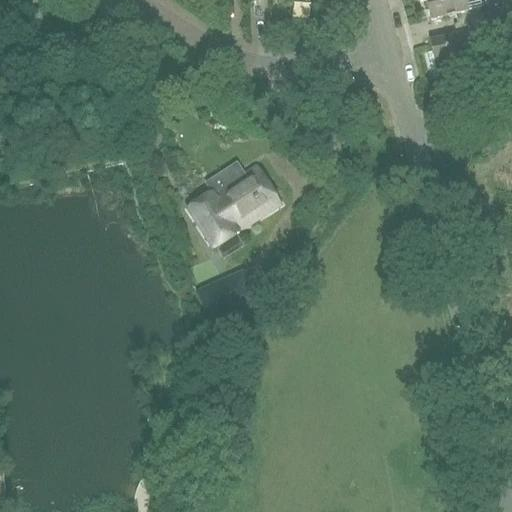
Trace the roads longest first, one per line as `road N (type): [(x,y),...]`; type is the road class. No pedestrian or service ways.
road 1 (residential): [(505,511),(412,138)]
road 2 (residential): [(392,57),(321,71),(255,65),(137,0)]
road 3 (residential): [(511,70),(412,138)]
